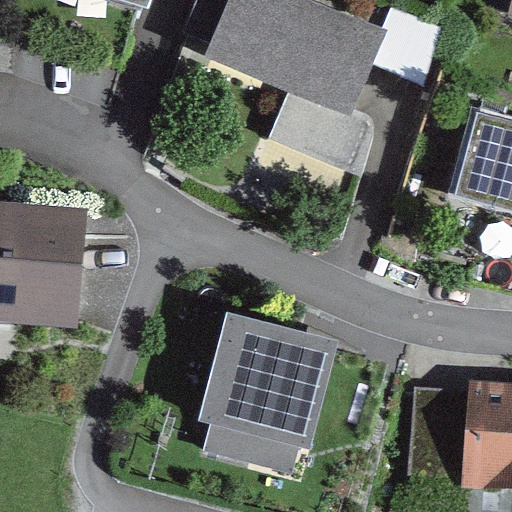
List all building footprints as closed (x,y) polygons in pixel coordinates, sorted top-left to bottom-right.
[(33,0),(58,8),(60,0),(97,0),(151,21),(158,0),(33,0)] [(379,47),(271,0),(238,0),(211,63),(347,122),(379,47)] [(511,138),(481,130),(462,202),(511,215),(511,138)] [(75,231),(0,225),(0,320),(68,326),(75,231)] [(333,357),(229,329),(203,426),(308,453),(333,357)] [(511,395),(474,393),(468,489),(511,491),(511,395)]
